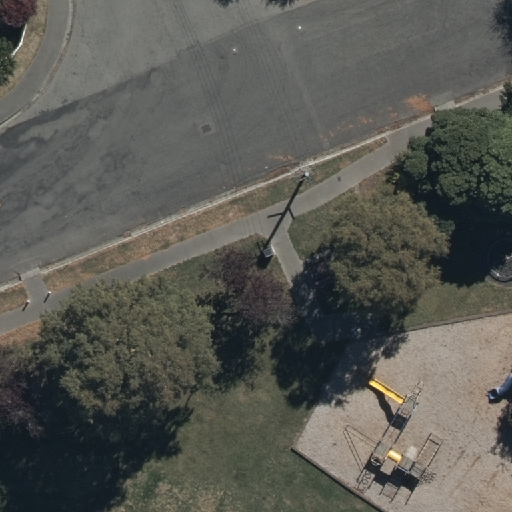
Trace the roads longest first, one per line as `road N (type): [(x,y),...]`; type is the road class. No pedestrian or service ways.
road 1 (residential): [(502,0),(200,120)]
road 2 (residential): [(200,120),(0,201)]
road 3 (residential): [(152,0),(200,120)]
